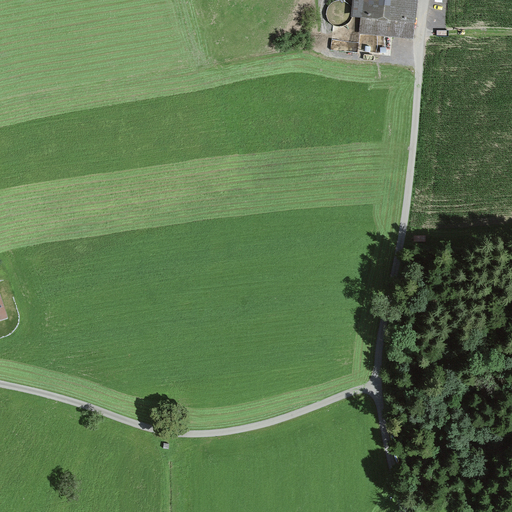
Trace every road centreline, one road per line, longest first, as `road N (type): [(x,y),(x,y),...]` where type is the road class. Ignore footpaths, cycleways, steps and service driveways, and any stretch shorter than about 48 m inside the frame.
road 1 (unclassified): [(423,0),(406,230),(380,388),(408,511)]
road 2 (track): [(0,384),(187,436),(253,428),(380,388)]
